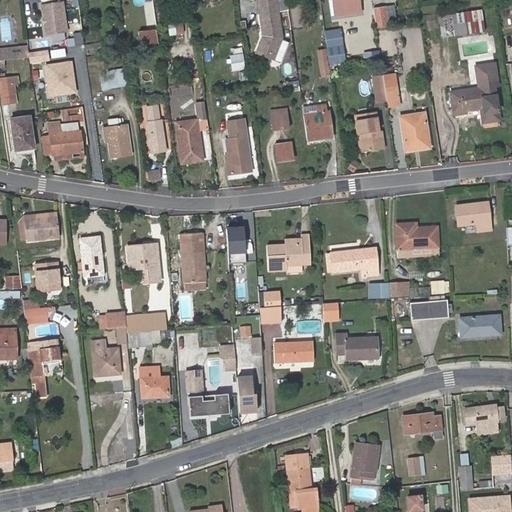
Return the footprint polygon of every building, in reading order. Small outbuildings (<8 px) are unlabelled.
[(68,31),(63,0),(42,4),(46,34),(68,31)] [(333,0),(336,16),(361,13),(359,0),(333,0)] [(278,2),(259,5),(263,33),(258,45),(271,50),(269,56),(273,58),(283,36),(278,2)] [(377,28),(388,27),(385,7),(374,8),(377,28)] [(456,14),(459,35),(485,32),(481,10),(456,14)] [(443,38),(459,35),(456,14),(433,18),(434,24),(440,23),(443,38)] [(181,19),(168,22),(170,34),(183,33),(181,19)] [(158,43),(156,29),(139,32),(141,46),(158,43)] [(330,66),(338,65),(345,64),(340,31),(325,33),(330,66)] [(81,32),(73,34),(75,46),(84,45),(81,32)] [(256,51),(269,56),(271,50),(258,45),(256,51)] [(0,61),(5,60),(15,59),(14,49),(0,51),(0,61)] [(48,49),(29,52),(31,62),(49,59),(48,49)] [(316,51),(318,59),(327,57),(326,50),(316,51)] [(380,50),(362,53),(363,60),(381,58),(380,50)] [(244,68),(242,53),(231,55),(233,70),(244,68)] [(318,59),(320,75),(330,73),(327,57),(318,59)] [(72,61),(46,65),(50,95),(76,92),(72,61)] [(483,108),(485,123),(499,121),(494,87),(499,86),(496,64),(477,67),(480,88),(451,93),(454,111),(483,108)] [(330,66),(332,78),(339,77),(338,65),(330,66)] [(126,69),(108,71),(110,87),(128,85),(126,69)] [(396,74),(383,76),(384,78),(385,88),(387,103),(388,108),(400,106),(396,74)] [(15,82),(19,81),(18,75),(0,77),(0,97),(1,105),(17,102),(15,82)] [(292,79),(294,91),(301,90),(299,78),(292,79)] [(387,103),(385,88),(384,78),(374,80),(378,105),(387,103)] [(279,101),(270,101),(271,109),(279,108),(279,101)] [(304,113),(327,111),(326,104),(316,106),(316,107),(304,108),(304,113)] [(152,152),(166,150),(161,119),(160,119),(158,106),(147,108),(149,122),(148,122),(152,152)] [(273,131),(289,129),(287,109),(271,111),(273,131)] [(304,113),(308,141),(332,138),(329,110),(327,111),(304,113)] [(361,134),(364,151),(384,148),(381,132),(379,132),(376,112),(355,115),(358,134),(361,134)] [(415,145),(428,143),(424,114),(401,117),(406,151),(416,150),(415,145)] [(29,117),(11,119),(16,152),(34,149),(29,117)] [(181,163),(203,160),(198,119),(176,123),(181,163)] [(54,155),(82,152),(80,131),(78,122),(63,124),(62,122),(49,124),(51,135),(53,154),(54,155)] [(230,131),(245,129),(244,122),(229,124),(230,131)] [(110,157),(131,154),(126,123),(106,126),(110,157)] [(229,154),(232,173),(252,170),(245,129),(230,131),(231,138),(227,138),(229,154)] [(53,154),(51,135),(43,136),(45,155),(53,154)] [(291,142),(275,144),(277,161),(294,159),(291,142)] [(83,157),(82,152),(54,155),(54,161),(83,157)] [(358,164),(353,161),(348,168),(353,171),(358,164)] [(159,170),(147,172),(149,181),(160,179),(159,170)] [(456,206),(458,225),(477,222),(478,231),(491,229),(488,202),(456,206)] [(25,220),(57,216),(57,211),(21,216),(21,221),(25,220)] [(57,216),(25,220),(28,240),(60,236),(57,216)] [(416,222),(396,223),(397,249),(398,257),(439,255),(437,226),(416,227),(416,222)] [(247,260),(244,224),(225,225),(228,262),(247,260)] [(474,225),(464,227),(466,233),(476,231),(474,225)] [(202,232),(180,234),(185,291),(207,288),(202,232)] [(284,243),(266,245),(268,272),(287,270),(287,265),(311,264),(309,233),(301,234),(301,237),(284,239),(284,243)] [(84,261),(85,268),(86,276),(103,274),(98,236),(81,239),(84,261)] [(154,255),(153,244),(127,247),(129,269),(144,267),(145,282),(160,281),(157,254),(154,255)] [(330,253),(333,272),(362,269),(362,276),(379,274),(376,248),(330,253)] [(57,262),(35,265),(38,293),(61,290),(57,262)] [(0,276),(0,277),(1,289),(22,288),(21,283),(20,275),(0,276)] [(431,282),(432,295),(445,294),(444,280),(431,282)] [(409,288),(408,281),(390,283),(391,298),(409,296),(409,288)] [(390,283),(368,284),(370,299),(391,298),(390,283)] [(409,288),(409,296),(430,295),(429,287),(409,288)] [(38,299),(23,300),(25,314),(26,324),(48,321),(47,307),(35,309),(35,303),(39,303),(38,299)] [(448,317),(447,300),(410,303),(411,320),(448,317)] [(338,302),(323,303),(323,316),(338,315),(338,302)] [(405,306),(395,307),(396,317),(405,316),(405,306)] [(280,307),(261,308),(261,323),(281,322),(280,307)] [(126,316),(125,311),(106,313),(106,315),(99,316),(100,329),(117,328),(126,327),(126,316)] [(163,313),(126,316),(126,327),(127,332),(153,330),(160,330),(165,329),(163,313)] [(460,318),(461,336),(501,333),(499,315),(460,318)] [(258,325),(248,326),(250,357),(261,356),(258,325)] [(126,327),(117,328),(118,344),(128,343),(127,332),(126,327)] [(0,328),(0,336),(17,336),(17,328),(0,328)] [(128,343),(128,347),(153,345),(153,342),(162,341),(160,330),(153,330),(127,332),(128,343)] [(378,357),(378,337),(345,338),(345,333),(336,334),(337,353),(346,353),(346,359),(378,357)] [(0,359),(17,359),(17,336),(0,336),(0,359)] [(92,340),(95,375),(121,373),(118,347),(106,348),(105,339),(92,340)] [(313,360),(312,342),(274,343),(275,361),(313,360)] [(236,357),(235,343),(222,343),(223,355),(227,355),(227,369),(236,368),(236,357)] [(29,351),(31,377),(35,377),(38,397),(46,396),(42,361),(60,359),(59,347),(29,351)] [(248,369),(260,366),(259,360),(247,362),(248,369)] [(143,397),(169,396),(167,377),(159,378),(159,369),(141,370),(143,397)] [(202,369),(187,370),(189,392),(193,392),(194,411),(210,410),(210,414),(231,412),(229,389),(204,391),(202,369)] [(254,393),(252,375),(237,377),(240,411),(257,410),(256,393),(254,393)] [(193,392),(189,392),(191,415),(210,414),(210,410),(194,411),(193,392)] [(497,407),(497,404),(465,408),(467,425),(498,421),(498,419),(505,418),(504,406),(497,407)] [(404,416),(405,434),(434,431),(434,438),(442,437),(440,415),(434,416),(434,413),(404,416)] [(361,477),(373,478),(378,446),(356,442),(350,485),(360,486),(361,477)] [(0,443),(0,459),(12,458),(10,443),(0,443)] [(299,508),(315,506),(313,487),(311,487),(307,453),(285,456),(289,490),(296,489),(299,508)] [(509,454),(491,456),(492,475),(510,473),(509,454)] [(418,456),(408,457),(410,474),(420,473),(418,456)] [(470,465),(459,466),(462,489),(473,488),(470,465)] [(492,479),(478,481),(479,488),(493,486),(492,479)] [(421,511),(421,507),(422,507),(421,495),(407,496),(408,511),(421,511)] [(510,511),(509,495),(470,498),(470,511),(510,511)]
